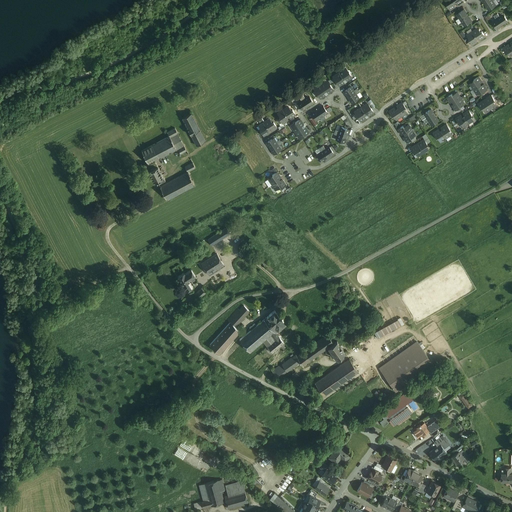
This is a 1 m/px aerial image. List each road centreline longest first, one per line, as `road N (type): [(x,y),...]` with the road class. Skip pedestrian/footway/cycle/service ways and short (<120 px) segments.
road 1 (residential): [(511,179),(311,288),(235,301),(190,339)]
road 2 (track): [(420,0),(191,154)]
road 3 (residential): [(379,438),(190,339)]
road 4 (residential): [(511,505),(379,438)]
